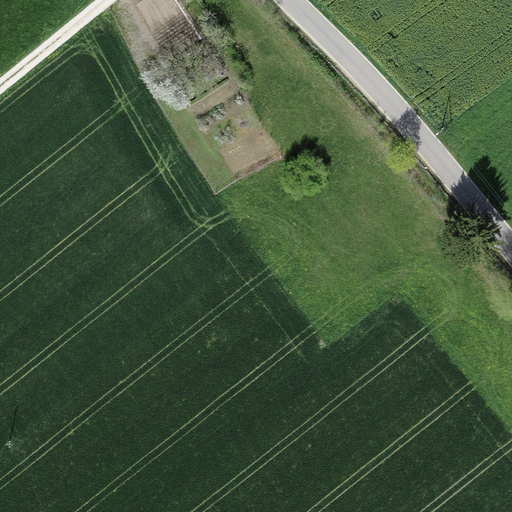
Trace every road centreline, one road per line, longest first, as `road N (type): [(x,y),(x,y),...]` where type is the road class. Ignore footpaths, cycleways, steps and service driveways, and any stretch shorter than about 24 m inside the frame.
road 1 (tertiary): [(511,248),(366,75),(290,0)]
road 2 (track): [(0,88),(109,0)]
